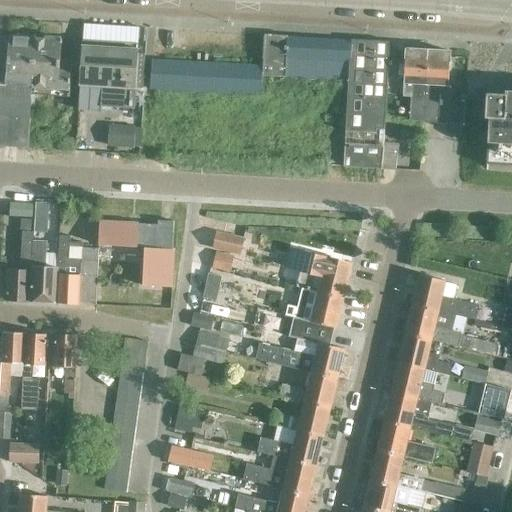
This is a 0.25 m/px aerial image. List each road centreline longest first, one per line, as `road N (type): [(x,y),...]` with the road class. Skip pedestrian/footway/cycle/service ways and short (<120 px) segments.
road 1 (residential): [(407,200),(0,175)]
road 2 (residential): [(335,511),(407,200)]
road 3 (residential): [(0,318),(175,337)]
road 4 (secondary): [(511,8),(381,0)]
